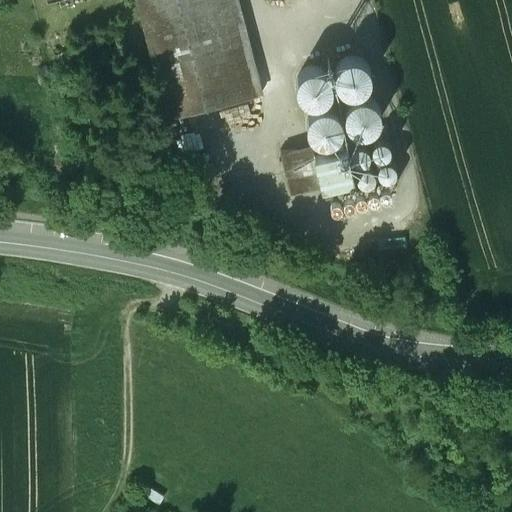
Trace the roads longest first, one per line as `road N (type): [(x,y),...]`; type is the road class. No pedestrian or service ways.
road 1 (tertiary): [(511,354),(387,351),(173,274),(0,244)]
road 2 (track): [(173,274),(167,300),(135,306),(131,315),(141,428),(131,471),(107,511)]
road 3 (track): [(167,300),(371,411)]
